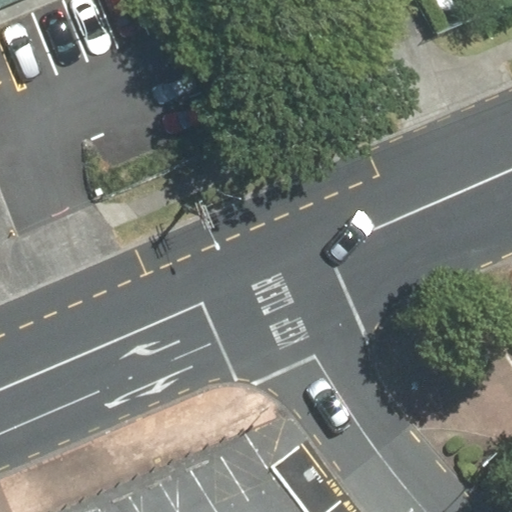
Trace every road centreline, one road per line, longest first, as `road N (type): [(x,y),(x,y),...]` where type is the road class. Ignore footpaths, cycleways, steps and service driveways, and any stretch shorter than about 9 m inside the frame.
road 1 (residential): [(430,511),(239,281)]
road 2 (secondary): [(239,281),(511,165)]
road 3 (secondary): [(0,384),(239,281)]
